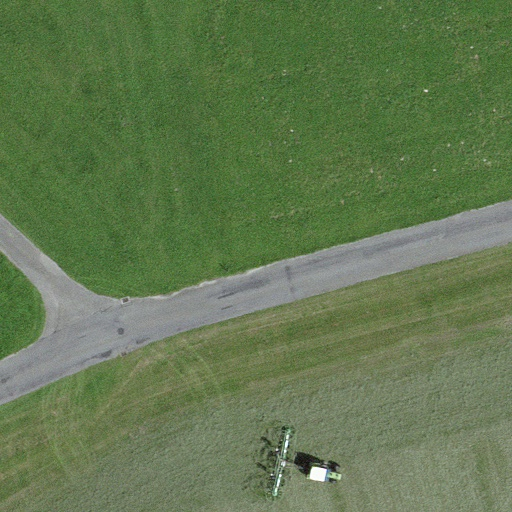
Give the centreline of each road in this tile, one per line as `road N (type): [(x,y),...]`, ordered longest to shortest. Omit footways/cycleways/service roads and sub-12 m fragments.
road 1 (unclassified): [(511,230),(103,336),(0,385)]
road 2 (track): [(0,235),(103,336)]
